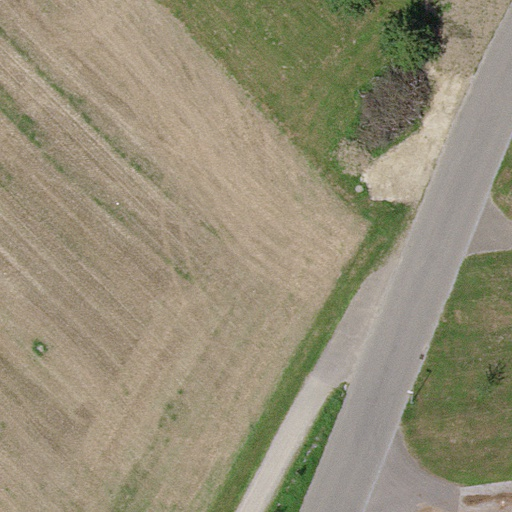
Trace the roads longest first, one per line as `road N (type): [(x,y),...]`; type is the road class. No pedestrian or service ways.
road 1 (residential): [(511,77),(331,511)]
road 2 (track): [(396,345),(366,335),(339,354),(254,511)]
